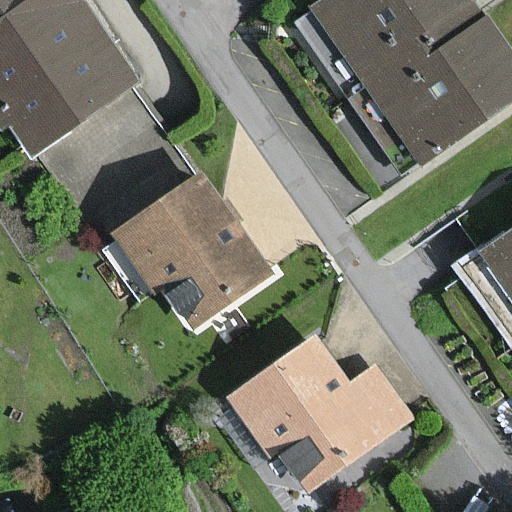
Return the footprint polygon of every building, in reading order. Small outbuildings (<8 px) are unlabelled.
[(89,0),(0,0),(0,93),(42,154),(147,82),(89,0)] [(511,54),(473,0),(337,0),(316,15),(420,161),(511,95),(511,54)] [(202,172),(116,228),(188,337),(273,281),(202,172)] [(511,235),(491,249),(511,280),(511,235)] [(318,337),(232,399),(305,501),(410,426),(370,370),(351,384),(318,337)]
